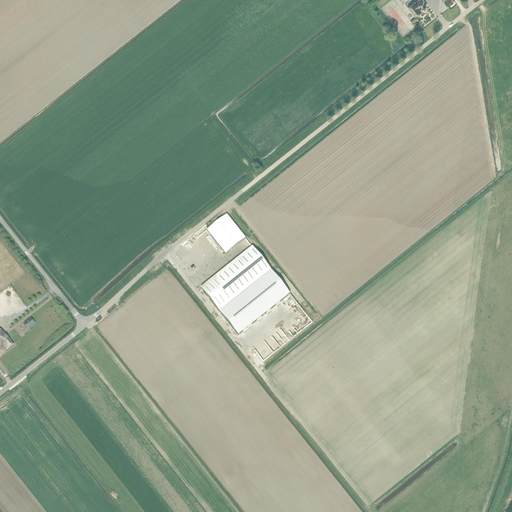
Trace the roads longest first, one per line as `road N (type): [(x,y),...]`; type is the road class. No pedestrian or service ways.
road 1 (unclassified): [(84,325),(482,0)]
road 2 (unclassified): [(84,325),(0,219)]
